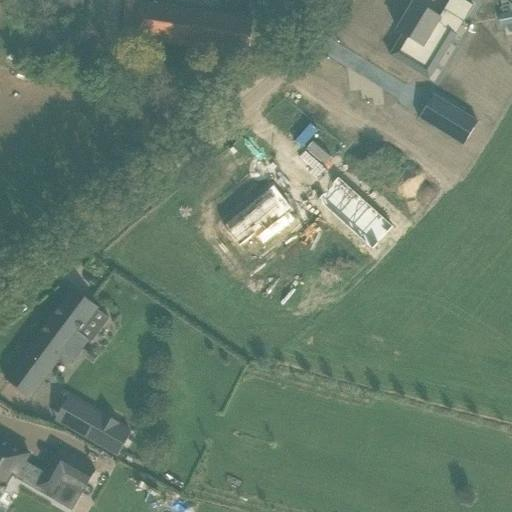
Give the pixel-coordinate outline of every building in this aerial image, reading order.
[(75,0),(21,0),(21,28),(74,30),(75,0)] [(435,26),(453,38),(473,6),(462,0),(449,0),(439,18),(414,3),(397,31),(423,46),(435,26)] [(233,16),(136,3),(124,1),(120,38),(228,53),(248,56),(253,19),(233,16)] [(511,11),(503,14),(505,25),(511,23),(511,11)] [(82,64),(83,77),(102,77),(102,63),(82,64)] [(440,73),(445,90),(454,88),(450,70),(440,73)] [(418,119),(463,146),(478,121),(433,94),(418,119)] [(233,218),(220,228),(232,243),(237,250),(238,249),(250,239),(253,243),(259,249),(293,221),(288,215),(292,212),(289,208),(272,187),(268,190),(233,218)] [(332,188),(310,211),(363,264),(386,241),(332,188)] [(71,290),(5,379),(31,398),(62,356),(71,363),(89,340),(79,333),(97,309),(71,290)] [(89,409),(75,433),(116,456),(130,433),(89,409)] [(43,489),(41,488),(45,481),(47,482),(50,478),(80,496),(95,471),(57,449),(44,473),(17,457),(22,450),(0,436),(0,496),(13,473),(43,490),(43,489)]
